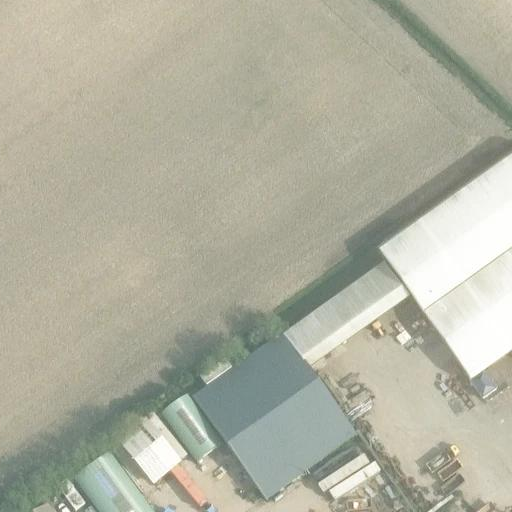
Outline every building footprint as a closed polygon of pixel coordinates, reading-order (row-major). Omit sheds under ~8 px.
[(511,158),(378,254),(385,265),(412,301),(470,383),(511,353),(511,158)] [(385,265),(284,336),(311,373),(412,301),(385,265)] [(284,336),(194,401),(213,427),(248,476),(266,502),(267,501),(281,491),(357,437),(311,373),(284,336)] [(188,398),(162,417),(198,466),(223,447),(188,398)] [(162,417),(110,456),(146,504),(198,466),(162,417)] [(110,456),(75,482),(97,511),(151,511),(146,504),(110,456)]
